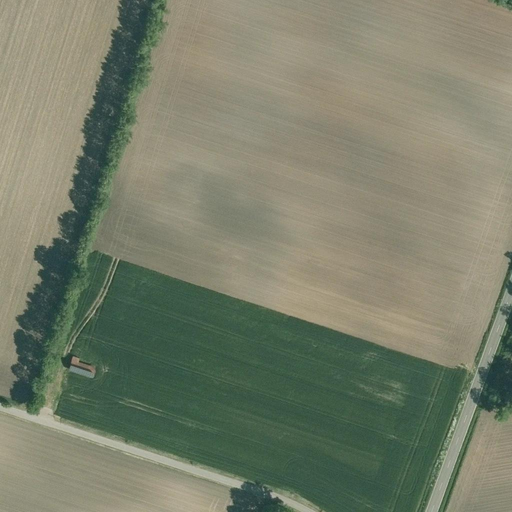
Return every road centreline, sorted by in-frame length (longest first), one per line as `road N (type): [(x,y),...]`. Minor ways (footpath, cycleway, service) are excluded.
road 1 (residential): [(0,391),(345,511)]
road 2 (secondary): [(511,301),(438,511)]
